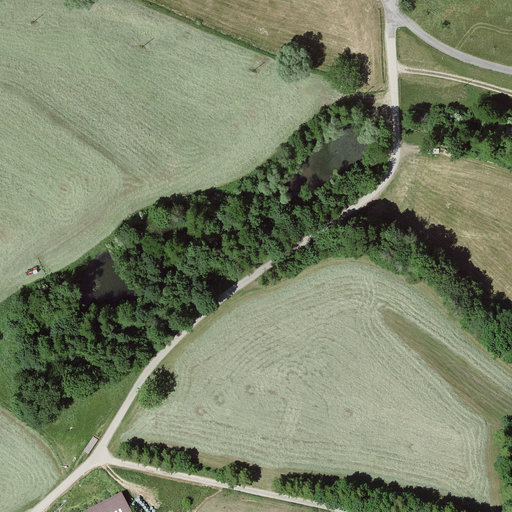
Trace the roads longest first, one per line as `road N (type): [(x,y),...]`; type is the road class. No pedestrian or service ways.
road 1 (track): [(95,457),(166,346),(368,199),(391,170),(395,0)]
road 2 (track): [(349,511),(95,457),(35,511)]
road 3 (track): [(385,0),(444,49),(511,73)]
road 4 (track): [(511,92),(393,68)]
